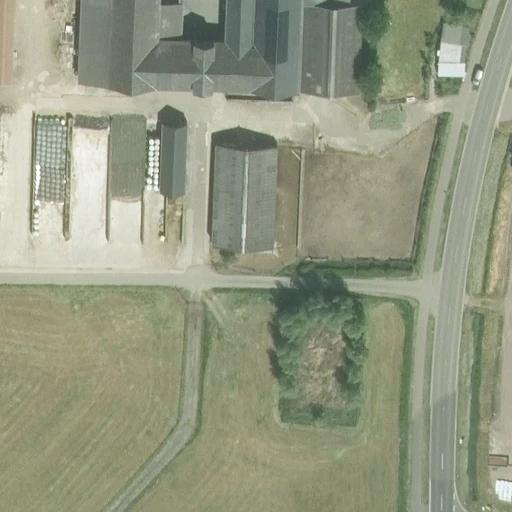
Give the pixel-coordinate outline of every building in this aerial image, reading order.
[(14,0),(0,0),(0,75),(12,76),(14,0)] [(83,0),(79,76),(106,77),(110,0),(83,0)] [(110,0),(106,77),(193,79),(194,34),(179,34),(170,33),(158,33),(158,10),(158,0),(110,0)] [(158,0),(158,10),(171,10),(170,0),(158,0)] [(179,0),(170,0),(171,10),(170,33),(179,34),(179,0)] [(210,35),(210,80),(297,82),(298,0),(226,0),(225,35),(210,35)] [(298,0),(297,82),(310,83),(312,0),(298,0)] [(312,0),(310,83),(369,84),(371,0),(312,0)] [(170,33),(171,10),(158,10),(158,33),(170,33)] [(210,80),(210,35),(194,34),(193,79),(210,80)] [(464,74),(464,46),(442,46),(442,74),(464,74)] [(161,119),(159,188),(184,188),(185,120),(161,119)] [(279,142),(218,140),(214,240),(275,243),(279,142)]
